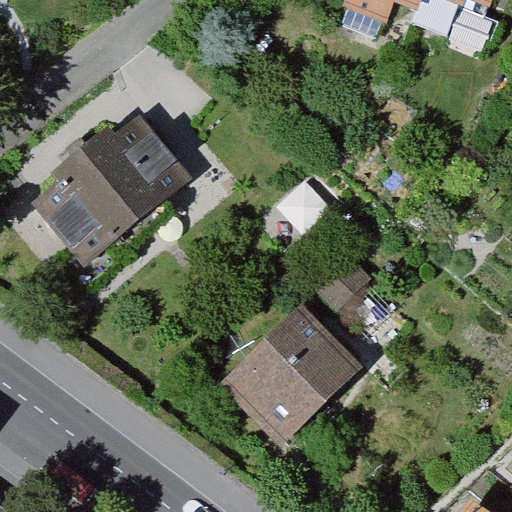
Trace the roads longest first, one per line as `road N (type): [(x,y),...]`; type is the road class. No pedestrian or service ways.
road 1 (residential): [(173,0),(0,137)]
road 2 (tertiary): [(169,511),(0,381)]
